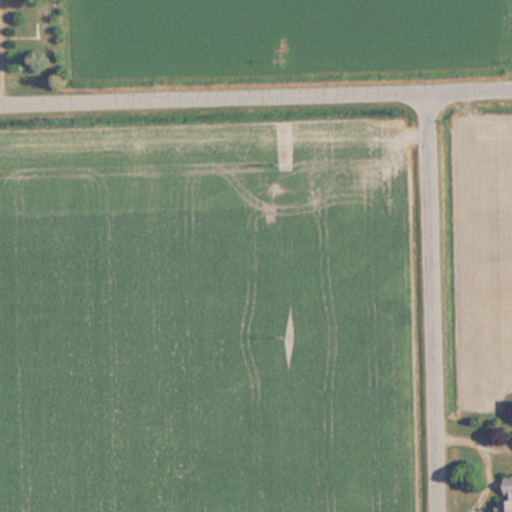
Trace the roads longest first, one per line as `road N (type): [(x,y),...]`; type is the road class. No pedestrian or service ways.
road 1 (secondary): [(0,104),(511,89)]
road 2 (residential): [(436,511),(425,92)]
